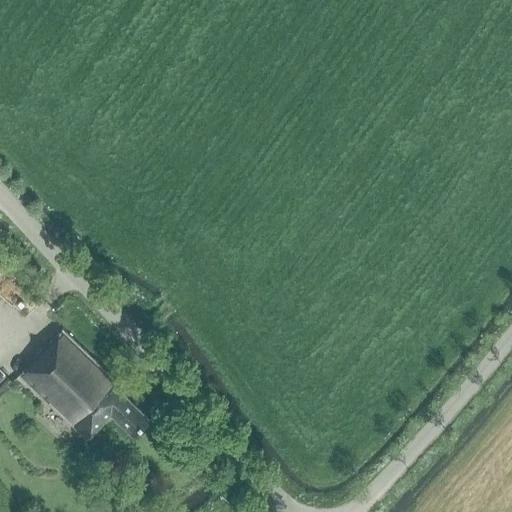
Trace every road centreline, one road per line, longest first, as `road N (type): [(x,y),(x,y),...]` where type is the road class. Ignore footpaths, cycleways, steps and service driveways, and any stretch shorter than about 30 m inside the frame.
road 1 (tertiary): [(287,511),(0,197)]
road 2 (unclassified): [(353,511),(511,336)]
